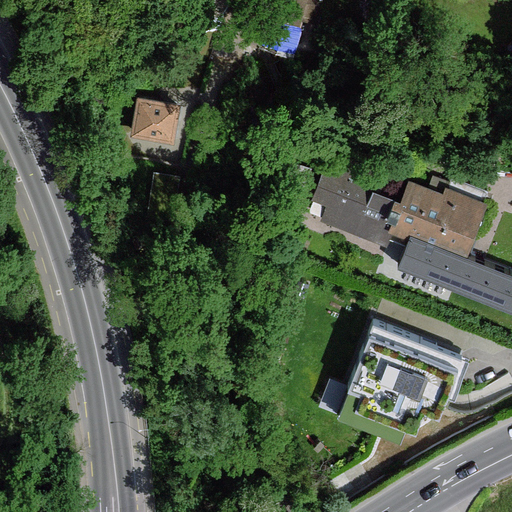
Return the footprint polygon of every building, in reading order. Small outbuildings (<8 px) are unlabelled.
[(265,0),(262,13),(304,24),(305,19),(319,22),(324,0),(265,0)] [(182,106),(138,100),(133,135),(177,140),(182,106)] [(333,152),(319,190),(333,195),(325,217),(390,241),(392,237),(409,243),(413,231),(463,251),(470,232),(477,235),(489,204),(483,202),(488,189),(453,176),(447,191),(413,178),(406,195),(378,184),(383,171),(333,152)] [(182,175),(155,170),(148,217),(175,221),(182,175)] [(413,231),(409,243),(401,264),(511,306),(511,268),(463,251),(413,231)] [(374,320),(338,415),(400,439),(405,427),(415,431),(423,411),(440,417),(463,354),(374,320)]
